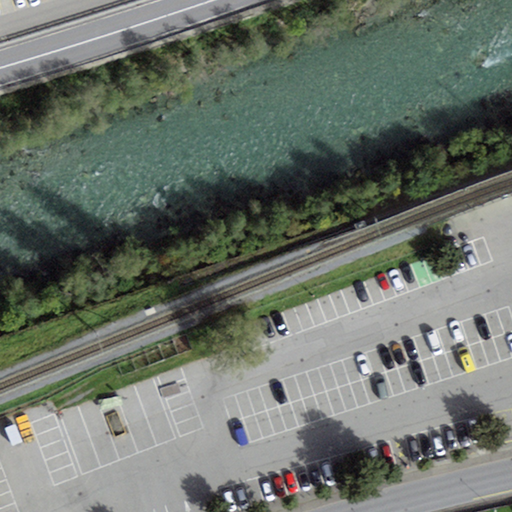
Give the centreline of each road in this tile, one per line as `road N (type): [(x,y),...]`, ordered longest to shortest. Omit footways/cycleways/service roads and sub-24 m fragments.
road 1 (primary): [(193,0),(0,66)]
road 2 (secondary): [(511,477),(378,511)]
